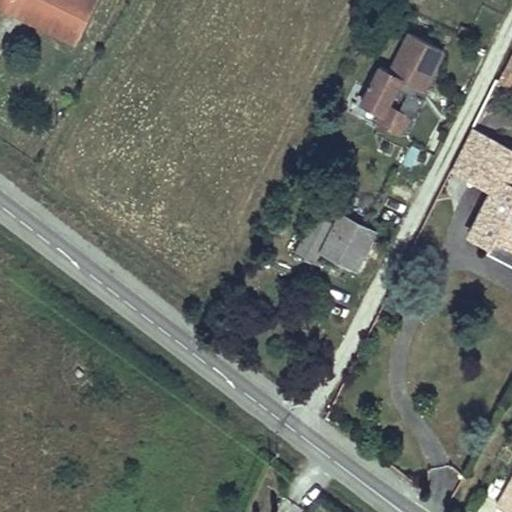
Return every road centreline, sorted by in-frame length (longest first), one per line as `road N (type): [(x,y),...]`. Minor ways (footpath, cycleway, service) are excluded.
road 1 (tertiary): [(0,208),(401,511)]
road 2 (unknown): [(306,416),(511,10)]
